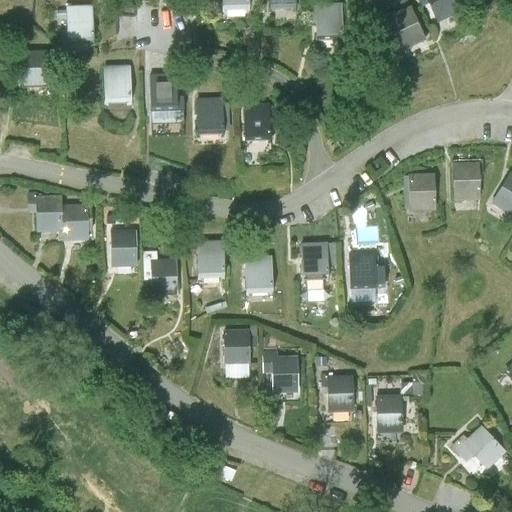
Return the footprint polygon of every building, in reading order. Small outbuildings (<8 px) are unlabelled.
[(254,0),(227,0),(228,13),(255,13),(254,0)] [(301,0),(275,0),(276,11),(302,11),(301,0)] [(350,43),(349,5),(330,5),(329,0),(313,0),(315,29),(322,29),(322,44),(350,43)] [(469,15),(461,0),(433,0),(446,26),(469,15)] [(98,8),(71,9),(72,46),(99,46),(98,8)] [(435,43),(419,10),(396,21),(411,54),(435,43)] [(53,90),(52,55),(28,55),(28,91),(53,90)] [(134,68),(109,70),(110,107),(136,106),(134,68)] [(182,77),(155,77),(156,114),(183,113),(182,77)] [(228,102),(202,103),(203,139),(229,139),(228,102)] [(277,108),(249,108),(249,144),(278,144),(277,108)] [(488,168),(463,169),(464,205),(489,204),(488,168)] [(444,179),(419,179),(420,216),(444,215),(444,179)] [(511,191),(501,209),(511,215),(511,191)] [(69,236),(68,200),(42,201),(43,237),(69,236)] [(93,210),(68,210),(69,236),(69,246),(94,246),(93,210)] [(143,236),(117,236),(117,273),(144,272),(143,236)] [(231,246),(204,247),(205,285),(232,284),(231,246)] [(336,248),(309,249),(311,286),(338,285),(336,248)] [(385,259),(358,260),(359,305),(387,304),(385,259)] [(279,261),(253,262),(255,301),(281,300),(279,261)] [(184,266),(158,266),(158,302),(184,302),(184,266)] [(257,336),(231,338),(233,373),(259,372),(257,336)] [(285,356),(271,356),(271,380),(280,380),(280,401),(307,401),(306,363),(285,364),(285,356)] [(51,421),(0,382),(0,448),(11,456),(29,432),(38,438),(51,421)] [(363,384),(337,385),(338,420),(364,419),(363,384)] [(412,404),(388,405),(389,441),(413,441),(412,404)] [(177,511),(194,492),(86,409),(55,445),(75,460),(69,471),(123,511),(177,511)] [(511,463),(511,453),(492,431),(476,445),(473,442),(460,453),(474,469),(482,462),(497,478),(511,463)]
